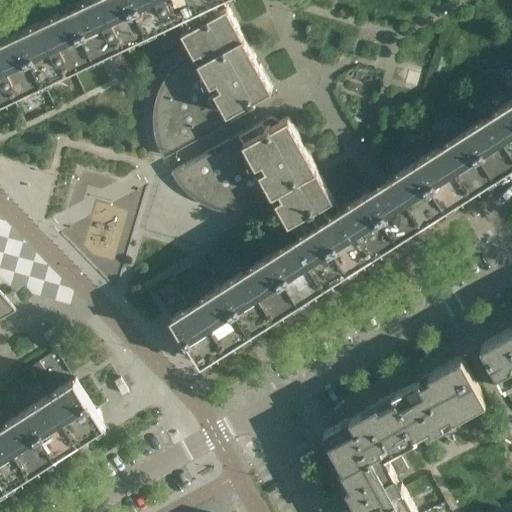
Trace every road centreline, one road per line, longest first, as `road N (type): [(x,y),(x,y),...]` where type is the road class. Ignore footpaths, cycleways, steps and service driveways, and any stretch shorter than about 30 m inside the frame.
road 1 (residential): [(256,413),(511,272)]
road 2 (residential): [(78,511),(256,413)]
